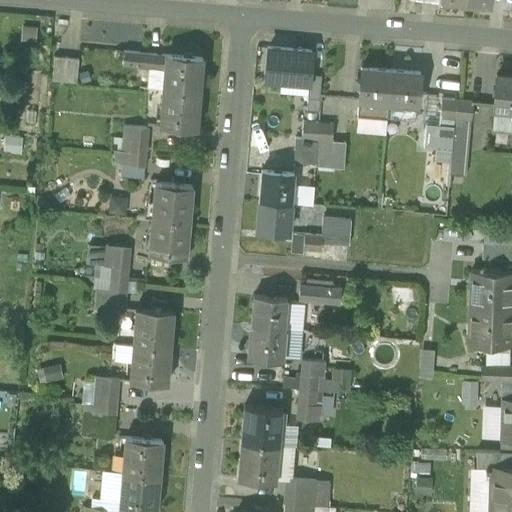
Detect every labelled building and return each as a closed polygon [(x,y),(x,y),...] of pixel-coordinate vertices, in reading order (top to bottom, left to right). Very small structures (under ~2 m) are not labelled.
[(37,29),(21,29),(21,44),(37,44),(37,29)] [(311,51),(268,47),(265,80),(280,81),(308,83),(309,74),(311,51)] [(122,65),(139,66),(140,53),(140,52),(123,51),(122,65)] [(157,54),(140,53),(139,66),(148,67),(156,68),(157,54)] [(156,68),(165,68),(166,55),(157,54),(156,68)] [(165,68),(163,90),(199,93),(202,58),(166,55),(165,68)] [(52,80),(76,82),(78,59),(54,56),(52,80)] [(146,89),(163,90),(165,68),(156,68),(148,67),(146,89)] [(361,67),(358,99),(388,102),(390,70),(361,67)] [(420,72),(390,70),(388,102),(417,104),(420,72)] [(321,75),(309,74),(308,83),(307,96),(306,110),(318,111),(321,75)] [(511,75),(496,74),(493,107),(511,108),(511,75)] [(308,83),(280,81),(279,93),(307,96),(308,83)] [(195,129),(199,93),(163,90),(160,126),(195,129)] [(386,118),(388,102),(358,99),(357,115),(386,118)] [(440,116),(455,118),(456,100),(441,99),(440,116)] [(455,118),(454,126),(451,160),(450,173),(465,175),(471,101),(456,100),(455,118)] [(388,102),(386,118),(416,120),(417,104),(388,102)] [(511,127),(511,108),(493,107),(492,126),(511,127)] [(386,118),(357,115),(355,132),(385,135),(386,118)] [(301,139),(316,140),(317,122),(302,121),(301,138),(301,139)] [(317,122),(316,140),(331,141),(332,123),(317,122)] [(435,158),(451,160),(454,126),(439,124),(426,123),(423,147),(437,148),(435,158)] [(129,138),(146,139),(147,127),(123,125),(122,138),(129,139),(129,138)] [(22,137),(4,136),(3,153),(20,155),(22,137)] [(115,150),(128,151),(129,139),(122,138),(113,137),(112,150),(115,150)] [(315,164),(316,140),(301,139),(301,138),(294,137),(293,161),(315,164)] [(129,139),(128,151),(145,153),(146,139),(129,138),(129,139)] [(315,164),(341,166),(343,142),(331,141),(316,140),(315,164)] [(127,165),(128,151),(115,150),(114,164),(121,164),(127,165)] [(144,166),(145,153),(128,151),(127,165),(144,166)] [(120,176),(143,178),(144,166),(127,165),(121,164),(120,176)] [(261,170),(258,200),(290,202),(292,184),(293,173),(261,170)] [(155,182),(152,218),(188,221),(191,185),(155,182)] [(292,184),(290,202),(312,204),(314,186),(292,184)] [(127,197),(109,195),(107,212),(125,215),(127,197)] [(288,232),(290,202),(258,200),(256,229),(288,232)] [(185,256),(188,221),(152,218),(149,253),(185,256)] [(321,243),(348,245),(350,219),(322,218),(321,235),(322,235),(321,243)] [(291,253),(303,254),(303,249),(304,233),(292,233),(291,253)] [(303,249),(321,251),(321,243),(322,235),(321,235),(304,233),(303,249)] [(482,258),(511,259),(511,253),(511,243),(482,242),(482,258)] [(104,265),(105,244),(87,243),(85,264),(94,265),(104,265)] [(111,265),(128,267),(129,246),(105,244),(104,265),(111,266),(111,265)] [(104,265),(94,265),(93,277),(110,278),(111,266),(104,265)] [(111,266),(110,278),(127,280),(128,267),(111,265),(111,266)] [(471,270),(470,307),(510,308),(511,289),(505,289),(506,271),(471,270)] [(110,278),(93,277),(92,289),(97,289),(109,290),(110,278)] [(125,293),(127,280),(110,278),(109,290),(108,292),(125,293)] [(299,300),(316,301),(318,286),(300,284),(299,300)] [(337,288),(318,286),(316,301),(336,303),(337,288)] [(96,307),(124,309),(125,293),(108,292),(109,290),(97,289),(96,307)] [(254,296),(251,326),(284,328),(286,302),(286,299),(254,296)] [(286,302),(284,328),(301,330),(304,303),(286,302)] [(469,343),(504,344),(504,326),(510,326),(510,323),(510,308),(470,307),(469,343)] [(136,309),(133,345),(168,348),(172,312),(136,309)] [(281,356),(284,328),(251,326),(249,355),(281,358),(281,356)] [(299,358),(301,330),(284,328),(281,356),(299,358)] [(165,383),(168,348),(133,345),(130,380),(165,383)] [(435,350),(420,348),(418,376),(432,378),(435,350)] [(485,365),(509,366),(509,363),(509,351),(485,350),(485,365)] [(318,376),(323,376),(324,360),(301,358),(300,373),(318,374),(318,376)] [(42,368),(36,369),(39,383),(45,381),(45,384),(63,380),(59,363),(41,367),(42,368)] [(480,379),(503,380),(508,380),(509,366),(485,365),(481,365),(480,379)] [(331,379),(330,391),(349,393),(351,370),(332,368),(331,379)] [(298,388),(300,373),(294,372),(294,377),(282,376),(281,387),(298,388)] [(300,373),(298,388),(316,390),(317,378),(318,376),(318,374),(300,373)] [(99,393),(116,394),(117,378),(95,377),(95,380),(94,393),(99,394),(99,393)] [(316,390),(330,391),(331,379),(317,378),(316,390)] [(94,393),(95,380),(83,379),(81,404),(84,405),(98,406),(99,394),(94,393)] [(511,379),(508,380),(503,380),(502,400),(511,399),(511,379)] [(478,381),(462,380),(461,405),(476,406),(478,381)] [(315,404),(316,390),(298,388),(297,404),(315,405),(315,404)] [(98,406),(115,407),(116,394),(99,393),(99,394),(98,406)] [(320,405),(319,414),(332,415),(333,396),(321,395),(320,405)] [(501,440),(511,440),(511,399),(502,400),(502,406),(501,440)] [(296,419),(319,421),(319,414),(320,405),(315,404),(315,405),(297,404),(296,419)] [(82,434),(112,436),(115,407),(98,406),(84,405),(82,434)] [(244,405),(241,441),(277,444),(280,411),(280,408),(244,405)] [(480,439),(501,440),(502,406),(482,405),(480,439)] [(277,444),(294,445),(295,445),(297,425),(286,424),(287,412),(280,411),(277,444)] [(125,436),(122,472),(158,475),(161,440),(125,436)] [(331,438),(310,436),(309,446),(330,447),(331,438)] [(274,481),(276,461),(277,444),(241,441),(237,477),(274,481)] [(277,444),(276,461),(280,462),(279,471),(291,472),(294,445),(277,444)] [(445,462),(446,450),(419,449),(419,461),(445,462)] [(475,467),(492,468),(492,467),(511,467),(511,452),(476,451),(475,467)] [(491,511),(511,511),(511,467),(492,467),(492,468),(491,511)] [(120,500),(122,472),(103,471),(101,499),(120,500)] [(155,511),(158,475),(122,472),(120,500),(119,508),(134,509),(155,511)] [(286,477),(284,503),(313,506),(315,480),(286,477)] [(432,479),(415,477),(414,495),(431,496),(432,479)] [(315,480),(313,506),(327,507),(330,481),(315,480)] [(90,498),(90,507),(107,509),(107,507),(119,508),(120,500),(101,499),(90,498)] [(312,511),(313,506),(284,503),(283,511),(312,511)]
